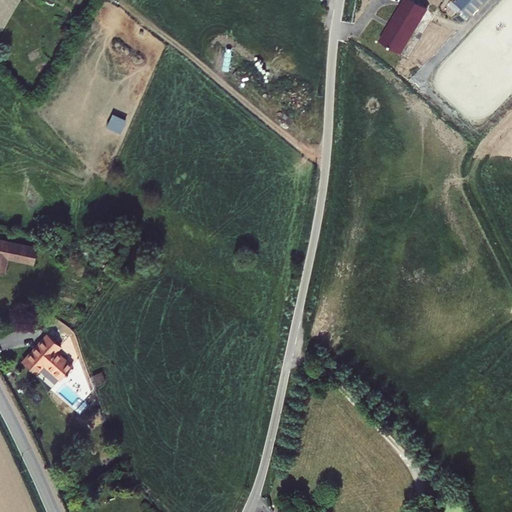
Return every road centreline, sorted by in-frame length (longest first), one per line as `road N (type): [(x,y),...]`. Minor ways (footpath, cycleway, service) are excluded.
road 1 (unclassified): [(340,0),(323,190),(263,469),(246,511)]
road 2 (tertiary): [(0,398),(53,511)]
